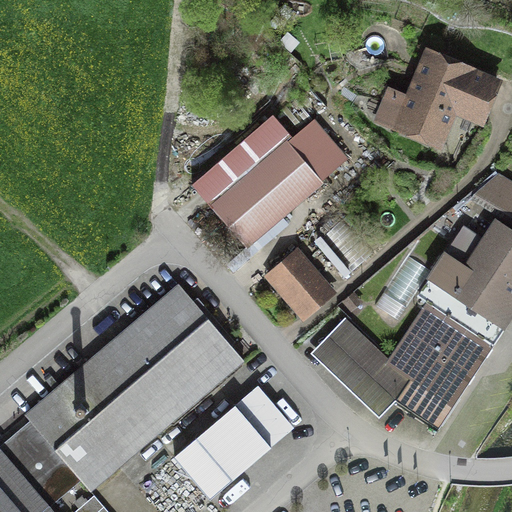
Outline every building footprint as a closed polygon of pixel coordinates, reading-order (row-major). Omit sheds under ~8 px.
[(407,98),(390,90),(379,114),(454,146),(471,105),(483,111),(495,81),(427,51),(407,98)] [(243,245),(320,178),(287,141),(211,207),(243,245)] [(511,220),(511,182),(506,179),(490,207),(511,220)] [(412,378),(398,399),(433,423),(458,385),(439,372),(468,328),(492,344),(511,314),(501,307),(511,290),(511,236),(495,225),(484,243),(463,229),(419,295),(428,301),(390,357),(412,378)] [(302,314),(329,292),(297,253),(270,275),(302,314)] [(0,449),(0,454),(44,505),(78,477),(88,489),(242,357),(178,283),(25,415),(31,423),(0,449)] [(412,378),(390,357),(345,318),(311,354),(379,419),(398,399),(412,378)] [(234,405),(196,438),(232,480),(270,447),(234,405)] [(0,454),(0,511),(49,511),(44,505),(0,454)] [(73,511),(108,511),(93,495),(73,511)]
